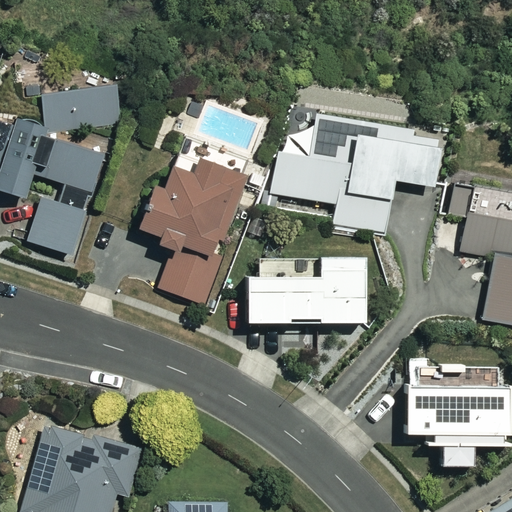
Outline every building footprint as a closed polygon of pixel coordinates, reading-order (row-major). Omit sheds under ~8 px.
[(71,254),(105,154),(73,143),(72,128),(117,127),(117,86),(42,87),(43,126),(15,117),(12,127),(0,122),(0,162),(1,162),(0,164),(0,188),(24,196),(32,173),(63,184),(55,207),(40,202),(27,239),(71,254)] [(440,133),(316,114),(309,155),(277,150),(271,193),(336,203),(333,225),(385,233),(394,179),(432,185),(440,133)] [(198,303),(244,175),(197,158),(192,172),(174,166),(166,188),(155,184),(140,227),(161,235),(159,240),(174,246),(159,289),(198,303)] [(511,322),(511,221),(466,213),(460,250),(494,256),(484,318),(511,322)] [(258,262),(259,280),(247,280),(248,323),(367,320),(365,259),(258,262)] [(476,463),(475,444),(511,443),(511,440),(511,383),(404,385),(406,432),(422,432),(422,445),(441,445),(442,463),(476,463)] [(139,449),(42,425),(20,511),(110,511),(116,490),(129,493),(139,449)] [(511,511),(511,495),(485,511),(511,511)] [(225,511),(225,503),(168,503),(168,511),(225,511)]
